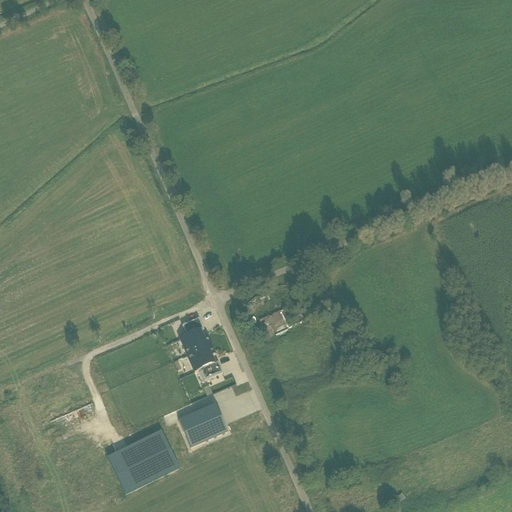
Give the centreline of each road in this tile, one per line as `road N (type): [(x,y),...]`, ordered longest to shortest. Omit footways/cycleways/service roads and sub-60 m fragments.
road 1 (unclassified): [(82,0),(217,299)]
road 2 (unclassified): [(511,167),(217,299)]
road 3 (track): [(0,391),(217,299)]
road 4 (unclassified): [(217,299),(309,511)]
